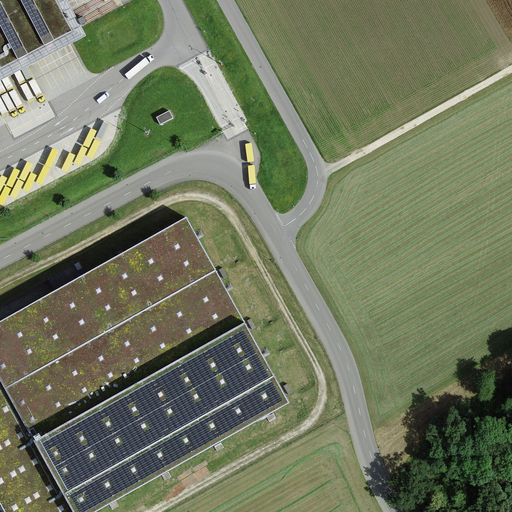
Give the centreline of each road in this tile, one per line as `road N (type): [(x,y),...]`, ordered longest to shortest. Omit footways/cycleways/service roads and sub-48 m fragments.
road 1 (track): [(149,511),(306,425),(321,402),(318,365),(232,212),(220,200),(184,192),(0,288)]
road 2 (unclassified): [(274,230),(236,173),(194,162),(0,260)]
road 3 (unclassified): [(399,511),(371,461),(346,363),(274,230)]
road 4 (unclassified): [(274,230),(312,199),(316,167),(225,0)]
road 5 (track): [(511,71),(318,177)]
